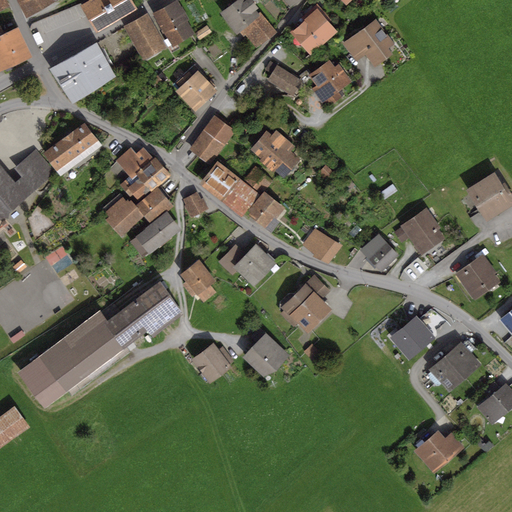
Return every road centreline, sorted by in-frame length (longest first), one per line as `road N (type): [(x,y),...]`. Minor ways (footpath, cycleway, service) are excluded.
road 1 (residential): [(174,162),(246,224),(304,259),(431,297)]
road 2 (residential): [(302,0),(174,162)]
road 3 (tertiary): [(165,0),(43,66)]
road 4 (unknown): [(462,315),(414,380),(447,424)]
